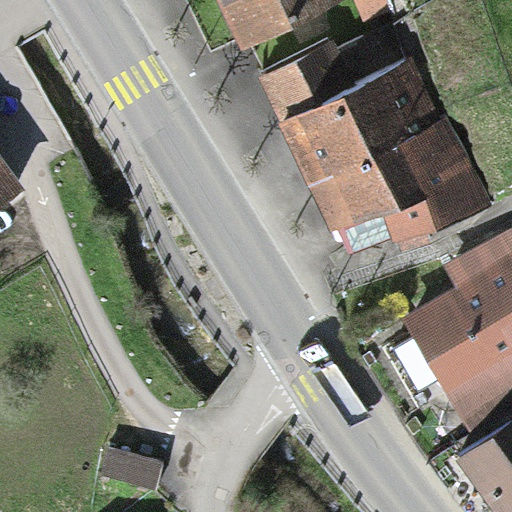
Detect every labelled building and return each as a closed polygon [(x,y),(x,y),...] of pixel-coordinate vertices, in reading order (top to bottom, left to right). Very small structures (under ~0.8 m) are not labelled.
[(367,0),(220,0),(253,64),(371,6),(367,0)] [(288,136),(354,104),(331,57),(265,90),(288,136)] [(354,104),(288,136),(338,237),(379,217),(393,245),(470,207),(406,78),(354,104)] [(0,172),(0,213),(20,199),(0,172)] [(511,297),(500,276),(406,328),(450,406),(511,371),(511,297)] [(511,511),(511,443),(465,476),(490,511),(511,511)]
